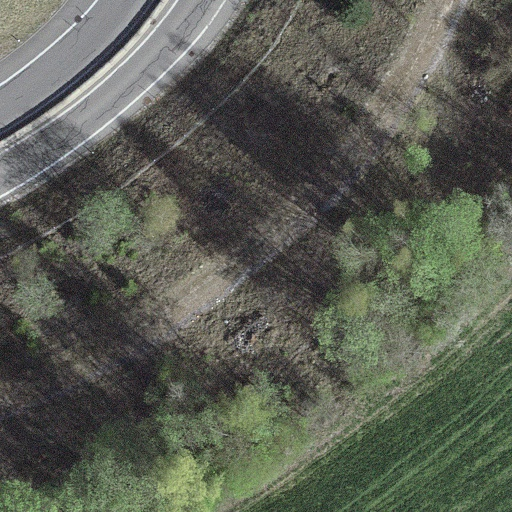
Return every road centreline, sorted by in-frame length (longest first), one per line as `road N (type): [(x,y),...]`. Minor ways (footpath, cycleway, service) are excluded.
road 1 (trunk): [(0,175),(122,88),(200,0)]
road 2 (motorway): [(121,0),(84,42),(0,108)]
